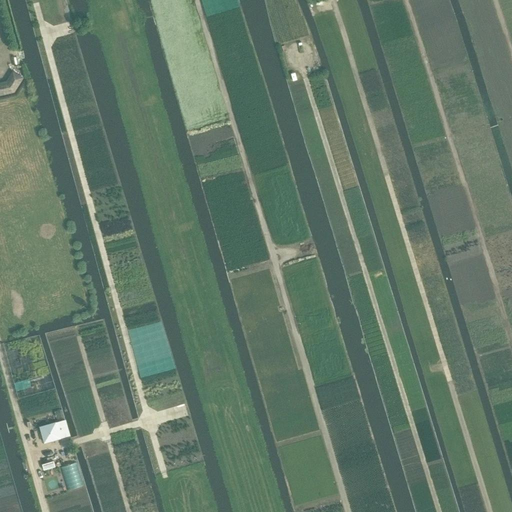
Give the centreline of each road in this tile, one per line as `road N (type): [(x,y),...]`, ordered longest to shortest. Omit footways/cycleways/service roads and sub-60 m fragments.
road 1 (track): [(489,511),(332,0)]
road 2 (track): [(439,511),(311,91)]
road 3 (track): [(511,341),(406,0)]
road 4 (track): [(125,511),(75,334)]
